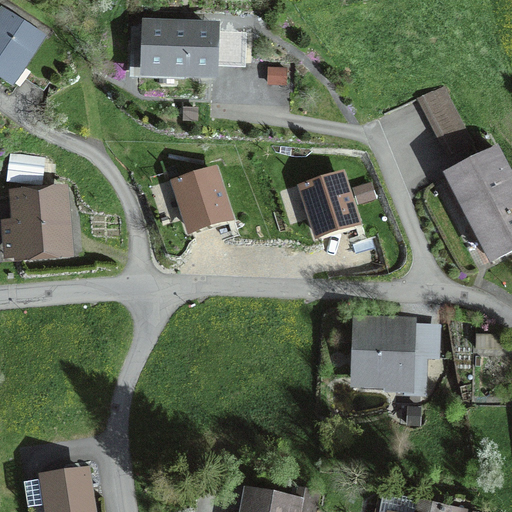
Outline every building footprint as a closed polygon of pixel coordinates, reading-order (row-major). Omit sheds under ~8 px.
[(20,63),(39,33),(2,9),(0,12),(0,77),(14,86),(26,67),(20,63)] [(143,85),(216,86),(218,26),(144,25),(143,85)] [(511,249),(511,180),(497,152),(455,173),(498,257),(511,249)] [(43,160),(13,157),(11,172),(41,176),(43,160)] [(214,173),(176,185),(191,230),(229,218),(214,173)] [(341,177),(303,190),(318,235),(356,223),(341,177)] [(4,225),(6,258),(41,255),(48,247),(67,245),(63,193),(16,196),(18,224),(4,225)] [(365,327),(363,379),(423,381),(424,358),(406,357),(407,328),(365,327)] [(49,505),(50,511),(91,511),(86,474),(25,483),(28,508),(49,505)] [(249,491),(245,511),(315,511),(319,492),(300,489),(298,500),(249,491)] [(463,511),(464,511),(384,496),(380,511),(463,511)]
